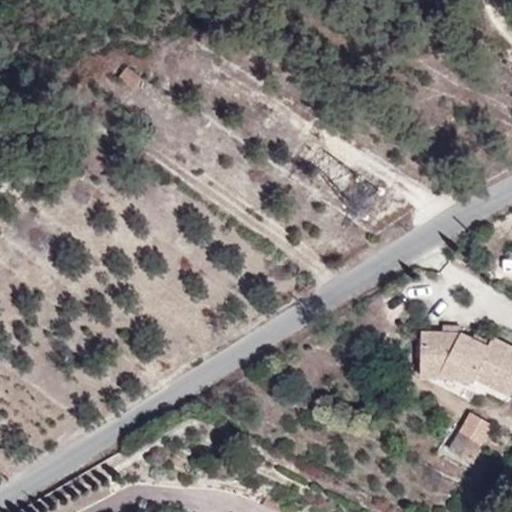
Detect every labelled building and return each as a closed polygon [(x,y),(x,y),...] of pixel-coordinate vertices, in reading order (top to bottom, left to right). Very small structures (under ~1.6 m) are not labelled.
[(132,55),(117,44),(108,55),(123,66),(132,55)] [(17,108),(0,134),(0,142),(17,154),(38,122),(17,108)] [(469,332),(426,331),(425,380),(457,380),(474,390),(480,379),(511,396),(511,395),(511,346),(501,341),(498,347),(469,332)] [(432,421),(443,401),(422,389),(410,409),(432,421)] [(448,453),(474,464),(492,422),(466,411),(448,453)] [(245,511),(242,510),(249,496),(209,475),(189,511),(245,511)] [(511,511),(511,488),(501,483),(485,511),(511,511)] [(341,511),(310,496),(301,511),(341,511)]
